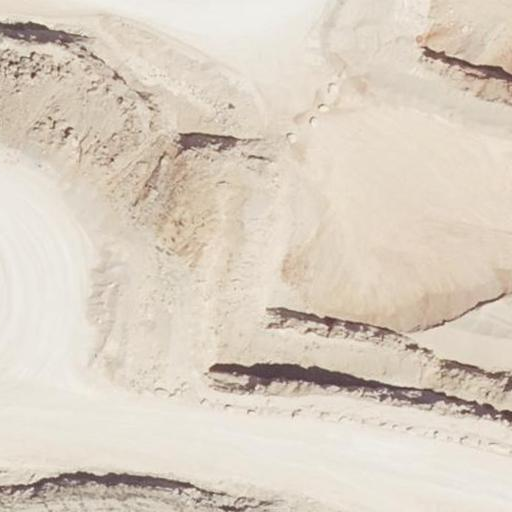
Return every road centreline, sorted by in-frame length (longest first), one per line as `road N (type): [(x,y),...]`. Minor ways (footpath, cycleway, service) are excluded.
road 1 (track): [(0,434),(171,444),(395,485),(474,511)]
road 2 (track): [(7,434),(53,381),(70,316),(73,252),(52,218),(0,179)]
road 3 (track): [(144,0),(214,24),(295,17),(317,0)]
road 4 (track): [(366,0),(511,40)]
